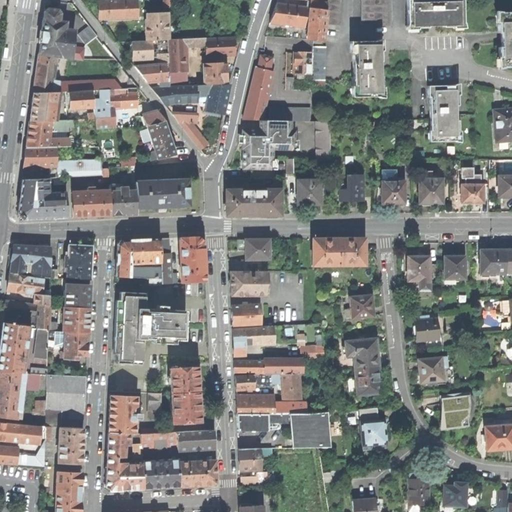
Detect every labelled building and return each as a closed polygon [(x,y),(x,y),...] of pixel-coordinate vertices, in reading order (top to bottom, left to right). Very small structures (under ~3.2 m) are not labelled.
[(99,10),(99,18),(136,16),(135,0),(98,2),(99,10)] [(315,9),(316,2),(305,0),(304,7),(306,7),(310,8),(315,9)] [(328,10),(326,23),(339,24),(341,0),(328,0),(328,4),(328,10)] [(374,25),(374,0),(361,0),(361,25),(374,25)] [(374,0),(374,25),(387,25),(387,0),(374,0)] [(406,0),(407,24),(416,24),(416,27),(428,27),(428,24),(434,24),(442,24),(442,27),(454,26),(454,23),(463,23),(461,0),(406,0)] [(328,4),(316,2),(315,9),(328,10),(328,4)] [(273,13),(269,25),(304,27),(306,7),(304,7),(276,4),(273,13)] [(325,41),(326,23),(328,10),(315,9),(310,8),(308,28),(307,39),(325,41)] [(41,31),(38,55),(56,57),(71,59),(72,48),(74,31),(64,30),(65,22),(58,22),(60,11),(47,9),(43,12),(41,31)] [(502,59),(503,68),(511,67),(511,12),(501,13),(501,22),(498,23),(498,31),(498,33),(502,33),(502,47),(499,48),(499,59),(502,59)] [(145,29),(146,40),(157,40),(167,39),(168,39),(167,14),(147,14),(147,20),(145,20),(145,29)] [(77,35),(85,45),(97,36),(89,26),(77,35)] [(205,40),(206,40),(206,38),(193,38),(193,46),(206,46),(205,40)] [(206,40),(205,40),(206,46),(206,56),(235,55),(235,46),(235,38),(206,40)] [(158,56),(158,64),(166,63),(168,63),(167,39),(157,40),(157,49),(158,56)] [(186,46),(185,39),(168,39),(170,73),(187,72),(186,46)] [(132,51),(132,59),(152,58),(152,56),(151,49),(151,41),(131,42),(132,51)] [(351,85),(351,97),(378,96),(378,88),(381,87),(381,78),(381,76),(378,76),(378,70),(378,68),(378,61),(380,61),(380,50),(377,50),(377,41),(350,41),(350,52),(352,52),(353,83),(353,85),(351,85)] [(313,46),(312,80),(325,80),(326,47),(313,46)] [(72,48),(71,59),(82,60),(84,49),(72,48)] [(293,73),(298,73),(304,73),(311,73),(312,53),(303,53),(294,53),(293,73)] [(33,93),(60,92),(59,83),(59,81),(53,81),(56,57),(38,55),(35,76),(33,93)] [(260,55),(257,68),(270,72),(272,58),(271,58),(261,56),(260,55)] [(158,64),(134,65),(141,74),(147,83),(160,81),(167,80),(167,77),(166,63),(158,64)] [(203,64),(204,85),(210,85),(227,84),(227,73),(226,63),(203,64)] [(273,72),(270,72),(257,68),(255,68),(253,79),(243,120),(259,120),(261,120),(273,72)] [(187,86),(187,72),(170,73),(169,73),(169,76),(169,86),(187,86)] [(160,87),(169,86),(169,76),(167,77),(167,80),(160,81),(160,87)] [(113,80),(98,81),(98,90),(112,89),(118,89),(120,89),(113,80)] [(286,80),(286,89),(294,89),(294,82),(286,80)] [(98,90),(98,81),(81,82),(81,91),(98,90)] [(81,91),(81,82),(59,83),(60,92),(81,91)] [(230,84),(227,84),(210,85),(208,94),(205,109),(224,113),(225,105),(230,84)] [(198,95),(197,85),(187,86),(169,86),(160,87),(151,87),(158,96),(165,105),(175,102),(198,102),(198,95)] [(208,94),(210,85),(204,85),(197,85),(198,95),(208,94)] [(428,131),(428,142),(455,141),(455,132),(458,132),(458,121),(455,121),(455,106),(457,106),(457,95),(454,95),(453,85),(439,86),(426,86),(427,97),(428,97),(430,131),(428,131)] [(112,90),(91,91),(93,108),(109,107),(108,95),(113,94),(112,90)] [(93,108),(91,91),(68,93),(69,110),(93,108)] [(60,92),(33,93),(32,97),(31,107),(30,116),(29,121),(51,120),(56,120),(60,92)] [(109,107),(109,108),(110,108),(137,107),(137,99),(136,93),(127,94),(119,94),(113,94),(108,95),(109,107)] [(96,129),(116,128),(114,117),(110,117),(110,108),(109,108),(109,107),(93,108),(94,113),(95,119),(96,129)] [(270,107),(269,121),(291,121),(309,121),(309,108),(270,107)] [(494,128),(495,143),(511,141),(511,109),(506,110),(493,111),(494,122),(495,122),(496,128),(494,128)] [(143,114),(147,127),(165,121),(160,115),(156,110),(143,114)] [(172,114),(179,122),(190,123),(197,123),(197,115),(172,114)] [(51,120),(29,121),(27,135),(26,147),(48,147),(50,128),(51,120)] [(73,120),(56,120),(51,120),(50,128),(54,128),(58,131),(68,131),(68,127),(73,127),(73,120)] [(243,149),(243,169),(272,169),(272,149),(294,150),(294,149),(292,149),(292,140),(295,140),(295,131),(291,131),(291,121),(269,121),(261,120),(259,120),(259,131),(242,130),(242,139),(241,149),(243,149)] [(165,121),(147,127),(155,151),(157,158),(157,160),(175,154),(170,137),(165,121)] [(316,122),(316,159),(330,159),(330,121),(316,122)] [(190,123),(179,122),(199,147),(206,142),(190,123)] [(363,122),(363,130),(374,130),(374,122),(363,122)] [(68,147),(56,147),(56,161),(101,160),(99,146),(68,147)] [(56,166),(56,161),(56,147),(55,147),(48,147),(26,147),(25,157),(23,167),(45,166),(56,166)] [(157,158),(155,151),(149,153),(151,160),(157,158)] [(411,152),(411,159),(424,160),(424,152),(411,152)] [(120,159),(121,167),(134,166),(133,158),(120,159)] [(56,166),(45,166),(47,178),(52,178),(65,177),(102,175),(102,165),(101,160),(56,161),(56,166)] [(47,178),(45,166),(23,167),(22,179),(47,178)] [(380,169),(381,181),(387,181),(387,177),(396,177),(396,169),(380,169)] [(339,189),(339,201),(350,201),(363,201),(363,175),(347,175),(347,189),(339,189)] [(511,196),(511,177),(510,177),(510,176),(499,176),(499,196),(508,196),(511,196)] [(381,181),(381,204),(391,203),(404,203),(403,177),(396,177),(387,177),(387,181),(381,181)] [(47,178),(22,179),(19,199),(17,215),(21,220),(66,218),(65,193),(53,194),(53,195),(47,196),(47,178)] [(441,179),(430,179),(419,179),(418,179),(419,203),(428,203),(441,203),(441,179)] [(135,182),(135,191),(136,209),(161,207),(188,206),(186,180),(135,182)] [(300,181),(300,204),(310,204),(323,204),(322,181),(300,181)] [(136,209),(135,191),(126,192),(126,188),(114,188),(114,185),(108,185),(109,191),(110,216),(122,215),(136,214),(136,209)] [(461,185),(461,203),(470,203),(482,202),(482,185),(461,185)] [(94,192),(93,188),(86,188),(87,192),(71,193),(72,217),(90,217),(110,216),(109,191),(94,192)] [(226,191),(226,215),(253,215),(279,214),(279,191),(226,191)] [(179,238),(181,283),(204,282),(202,242),(197,237),(188,238),(179,238)] [(167,278),(171,278),(168,238),(159,239),(160,262),(160,268),(161,279),(161,284),(171,284),(171,281),(167,281),(167,278)] [(151,263),(160,262),(159,239),(146,239),(121,240),(116,245),(114,277),(128,278),(129,267),(129,263),(151,263)] [(246,251),(246,260),(268,260),(268,239),(253,239),(238,239),(238,251),(246,251)] [(312,239),(312,265),(322,265),(322,263),(354,263),(354,265),(364,265),(364,239),(336,239),(312,239)] [(67,256),(64,256),(64,267),(66,267),(66,272),(66,279),(89,280),(91,246),(80,246),(68,245),(67,256)] [(39,247),(13,246),(12,253),(11,261),(32,265),(40,265),(39,277),(49,278),(50,248),(39,247)] [(505,273),(505,250),(491,250),(480,250),(480,275),(505,275),(505,273)] [(419,281),(429,281),(429,266),(429,257),(418,257),(407,257),(407,281),(419,281)] [(464,279),(464,257),(453,257),(444,257),(444,279),(456,279),(464,279)] [(32,265),(11,261),(9,273),(31,275),(32,265)] [(437,281),(437,266),(429,266),(429,281),(437,281)] [(161,279),(160,268),(151,268),(129,267),(128,278),(149,279),(161,279)] [(267,296),(267,272),(254,272),(254,277),(249,277),(249,272),(229,271),(230,296),(258,296),(267,296)] [(8,282),(7,290),(35,294),(41,295),(43,279),(9,274),(8,282)] [(161,279),(149,279),(148,286),(160,287),(161,284),(161,279)] [(419,290),(429,290),(429,281),(419,281),(419,290)] [(65,284),(64,306),(88,308),(89,296),(89,285),(65,284)] [(117,326),(115,364),(140,365),(140,363),(142,339),(183,341),(185,312),(143,310),(144,296),(144,293),(119,292),(117,326)] [(40,298),(39,304),(49,305),(49,296),(41,295),(40,298)] [(349,297),(350,309),(350,317),(351,319),(373,317),(372,307),(371,296),(349,297)] [(37,306),(35,305),(5,301),(4,307),(3,312),(31,316),(33,316),(32,325),(37,326),(37,306)] [(39,304),(37,304),(37,306),(37,326),(32,325),(30,325),(31,316),(3,312),(2,323),(28,326),(27,327),(48,329),(49,305),(39,304)] [(231,306),(232,326),(260,324),(259,319),(259,304),(231,306)] [(64,332),(87,333),(88,320),(88,308),(64,306),(63,306),(62,332),(64,332)] [(415,331),(416,342),(426,340),(439,339),(438,333),(437,319),(428,320),(424,320),(414,321),(415,331)] [(0,335),(0,370),(21,373),(27,327),(28,326),(2,323),(0,335)] [(273,343),(273,326),(259,326),(259,328),(260,328),(261,344),(273,343)] [(21,373),(24,373),(29,373),(46,375),(47,348),(48,331),(48,329),(27,327),(21,373)] [(233,356),(245,355),(245,344),(244,328),(232,329),(233,356)] [(245,344),(261,344),(260,328),(259,328),(244,328),(245,344)] [(87,345),(87,333),(64,332),(64,352),(63,352),(63,359),(76,359),(76,355),(86,356),(87,345)] [(441,333),(438,333),(439,339),(426,340),(427,348),(442,346),(441,333)] [(344,342),(345,354),(352,354),(354,370),(378,367),(377,353),(375,339),(365,340),(358,341),(344,342)] [(263,359),(263,361),(264,373),(303,373),(302,359),(263,359)] [(419,370),(420,384),(426,383),(436,382),(441,382),(440,364),(447,364),(446,359),(418,361),(419,370)] [(234,373),(264,373),(263,361),(234,361),(234,373)] [(170,394),(198,392),(197,381),(196,367),(169,368),(170,394)] [(378,367),(354,370),(356,396),(380,394),(379,382),(378,374),(379,374),(378,367)] [(0,418),(15,420),(16,412),(20,412),(21,402),(18,402),(19,396),(22,396),(24,373),(21,373),(0,370),(0,418)] [(46,375),(29,373),(28,388),(45,389),(46,375)] [(281,375),(281,383),(283,399),(300,399),(298,374),(281,374),(281,375)] [(45,389),(44,426),(50,426),(59,426),(59,410),(60,393),(84,394),(85,376),(46,375),(45,389)] [(254,387),(254,375),(235,375),(235,390),(254,390),(254,387)] [(254,375),(254,387),(272,387),(272,383),(271,375),(254,375)] [(281,383),(281,375),(271,375),(272,383),(281,383)] [(198,392),(170,394),(172,423),(200,422),(199,407),(198,392)] [(84,402),(84,394),(60,393),(59,410),(67,411),(67,414),(81,418),(82,410),(83,410),(84,402)] [(151,418),(160,418),(160,393),(147,393),(147,408),(151,408),(151,418)] [(441,430),(468,426),(465,406),(468,405),(467,393),(440,396),(443,418),(444,428),(441,429),(441,430)] [(108,415),(107,432),(128,433),(134,433),(134,419),(134,413),(135,408),(135,397),(109,396),(108,415)] [(236,402),(236,414),(271,414),(274,414),(274,403),(274,401),(236,402)] [(287,414),(290,414),(289,402),(274,403),(274,414),(287,414)] [(289,402),(290,414),(306,414),(305,402),(289,402)] [(362,450),(385,448),(384,431),(383,420),(376,420),(375,407),(358,409),(362,450)] [(317,413),(306,414),(308,439),(308,441),(319,440),(317,413)] [(287,423),(287,414),(274,414),(271,414),(271,423),(287,423)] [(306,414),(290,414),(292,440),(308,439),(306,414)] [(238,415),(238,430),(268,430),(268,415),(238,415)] [(39,430),(39,427),(0,423),(0,439),(38,443),(38,441),(39,430)] [(500,450),(511,449),(511,432),(511,425),(494,426),(484,427),(486,451),(500,450)] [(59,426),(57,462),(81,463),(82,445),(83,428),(59,426)] [(176,432),(177,448),(177,450),(213,449),(212,440),(212,430),(176,432)] [(106,449),(106,464),(115,464),(116,457),(123,457),(123,444),(127,445),(128,433),(107,432),(106,449)] [(177,448),(176,432),(139,434),(140,445),(140,450),(177,448)] [(20,453),(44,454),(44,441),(38,441),(38,443),(0,439),(0,448),(20,450),(20,453)] [(292,440),(293,448),(309,447),(308,441),(308,439),(292,440)] [(20,450),(0,448),(0,462),(19,464),(19,452),(20,453),(20,450)] [(257,449),(258,456),(272,456),(272,448),(257,449)] [(239,459),(239,470),(258,469),(258,456),(257,449),(238,449),(239,459)] [(43,466),(44,454),(20,453),(19,452),(19,464),(43,466)] [(140,464),(141,488),(159,487),(178,486),(177,462),(177,460),(140,462),(140,464)] [(214,461),(177,462),(178,486),(196,486),(215,485),(214,461)] [(109,490),(141,488),(140,464),(115,464),(106,464),(104,487),(109,490)] [(56,472),(54,511),(78,511),(79,494),(80,473),(56,472)] [(240,477),(240,485),(274,484),(273,477),(266,477),(266,472),(255,473),(255,477),(240,477)] [(407,479),(408,511),(409,511),(420,511),(420,505),(428,504),(427,478),(422,479),(407,479)] [(444,487),(442,506),(464,507),(466,485),(454,484),(454,487),(444,487)] [(499,490),(498,506),(507,506),(508,491),(499,490)] [(352,501),(352,511),(375,511),(375,500),(352,501)]
